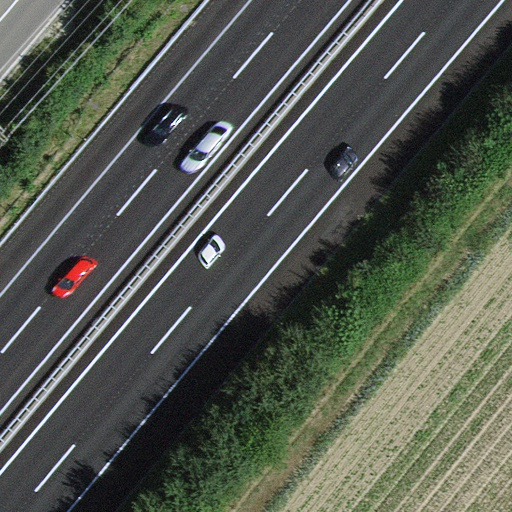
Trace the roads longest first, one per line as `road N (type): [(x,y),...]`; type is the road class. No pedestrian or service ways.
road 1 (motorway): [(18,511),(452,0)]
road 2 (motorway): [(300,0),(0,355)]
